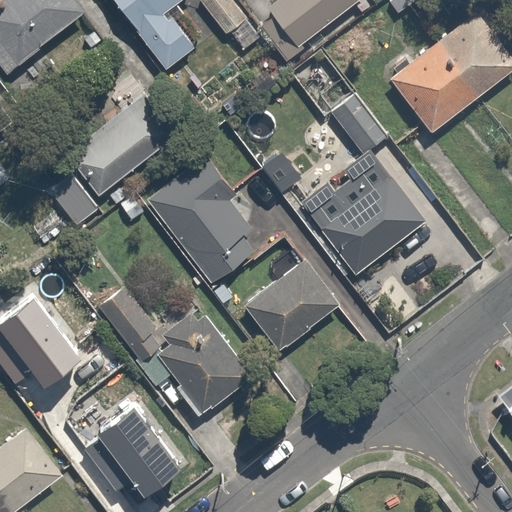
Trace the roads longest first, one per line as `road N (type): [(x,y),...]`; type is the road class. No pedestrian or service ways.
road 1 (residential): [(403,385),(236,511)]
road 2 (residential): [(403,385),(500,511)]
road 3 (residential): [(511,301),(403,385)]
